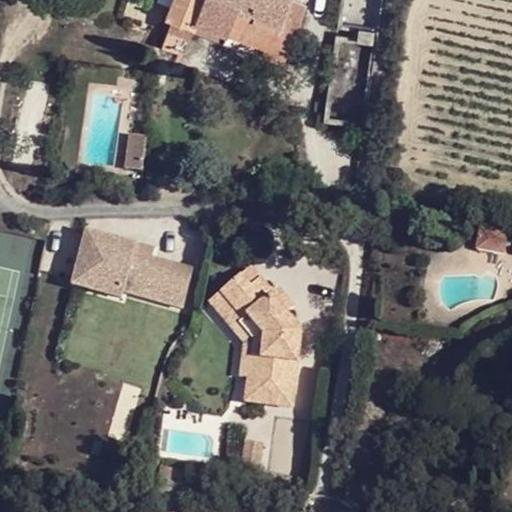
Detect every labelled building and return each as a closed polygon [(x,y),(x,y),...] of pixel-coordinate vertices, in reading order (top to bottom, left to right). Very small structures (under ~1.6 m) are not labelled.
[(272,49),(270,55),(284,61),(302,16),(287,9),(290,0),(173,0),(166,17),(174,20),(196,29),(200,20),(272,49)] [(196,29),(174,20),(162,47),(185,56),(195,32),(196,29)] [(267,60),(270,55),(272,49),(200,20),(196,29),(195,32),(267,60)] [(357,39),(377,43),(378,30),(359,27),(357,39)] [(147,134),(129,132),(126,167),(144,169),(147,134)] [(508,232),(480,229),(476,250),(487,252),(489,240),(507,243),(508,232)] [(133,247),(83,233),(70,275),(121,289),(119,296),(178,313),(189,274),(149,261),(131,256),(133,247)] [(505,255),(507,243),(489,240),(487,252),(505,255)] [(151,252),(133,247),(131,256),(149,261),(151,252)] [(248,271),(237,280),(247,290),(256,282),(248,271)] [(121,289),(70,275),(67,288),(118,302),(119,296),(121,289)] [(252,345),(247,381),(245,404),(290,409),(300,333),(285,315),(292,309),(278,291),(271,297),(256,282),(247,290),(237,280),(219,295),(241,321),(236,327),(252,345)] [(230,330),(236,327),(241,321),(219,295),(208,304),(230,330)] [(240,380),(247,381),(252,345),(236,327),(230,330),(245,348),(240,380)] [(238,468),(258,472),(263,445),(243,441),(238,468)]
